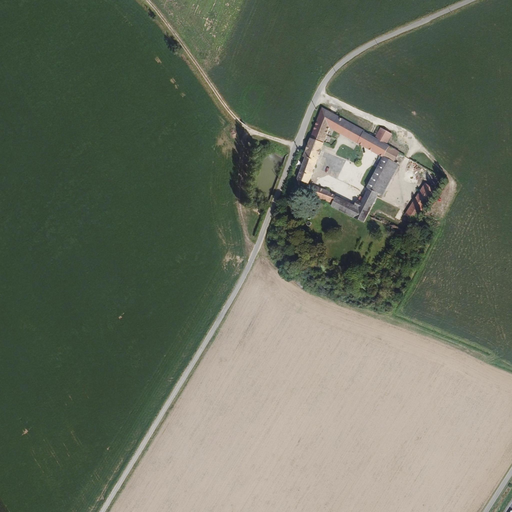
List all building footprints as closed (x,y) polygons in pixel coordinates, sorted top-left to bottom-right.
[(311,136),(325,141),(330,128),(323,106),(311,136)] [(341,116),(323,106),(330,128),(336,131),(341,116)] [(376,136),(341,116),(336,131),(384,155),(391,145),(376,136)] [(381,126),(376,136),(389,143),(394,133),(381,126)] [(303,156),(317,161),(325,141),(311,136),(303,156)] [(401,151),(391,145),(385,155),(396,161),(401,151)] [(384,195),(400,164),(384,155),(368,188),(384,195)] [(305,157),(298,179),(309,183),(317,161),(305,157)] [(416,220),(436,188),(425,182),(406,214),(416,220)] [(338,195),(312,183),(307,194),(364,224),(380,193),(384,195),(368,188),(360,206),(338,195)]
